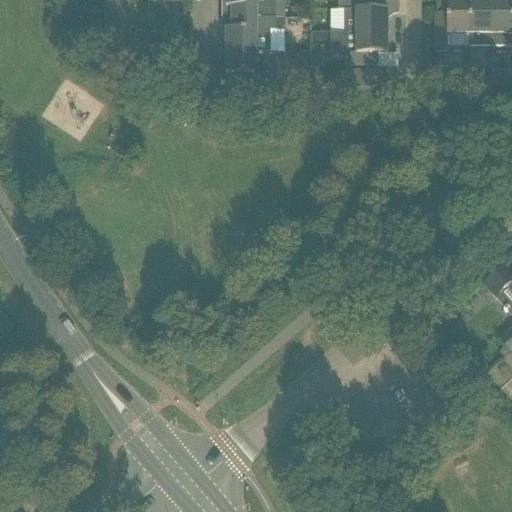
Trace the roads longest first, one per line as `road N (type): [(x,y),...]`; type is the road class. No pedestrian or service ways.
road 1 (unclassified): [(202,480),(511,214)]
road 2 (tertiary): [(202,480),(82,356)]
road 3 (tertiary): [(82,356),(0,236)]
road 4 (tertiary): [(82,356),(127,436),(161,477)]
